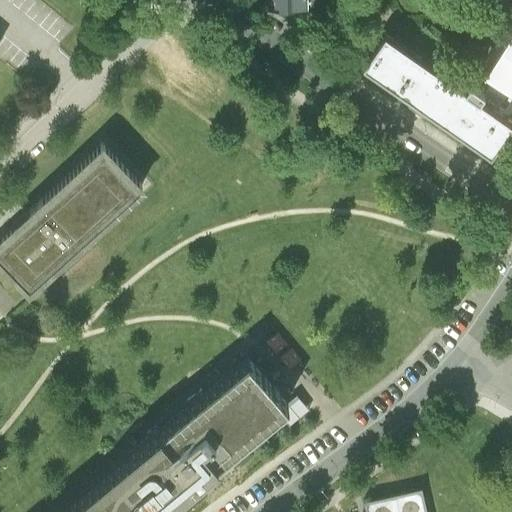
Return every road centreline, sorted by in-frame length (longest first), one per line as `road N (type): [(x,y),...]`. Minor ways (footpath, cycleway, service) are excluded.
road 1 (tertiary): [(204,0),(511,208)]
road 2 (unclassified): [(182,0),(0,174)]
road 3 (tertiary): [(464,377),(275,511)]
